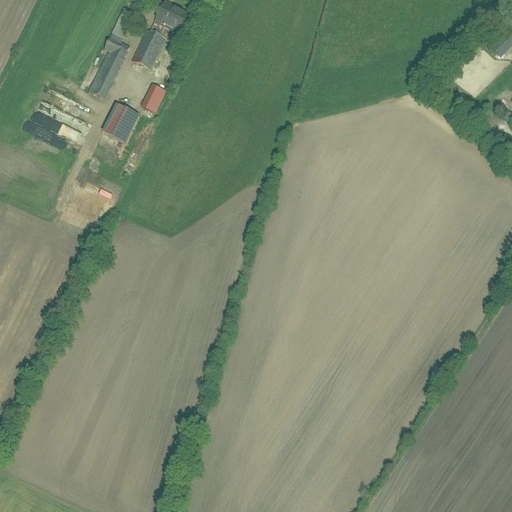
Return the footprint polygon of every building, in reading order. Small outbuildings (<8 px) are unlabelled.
[(164,13),(139,67),(153,74),(172,32),(184,38),(190,25),(164,13)] [(511,57),(511,29),(494,45),(508,60),(511,57)] [(129,62),(111,54),(92,96),(109,104),(129,62)] [(463,88),(456,76),(436,87),(442,100),(463,88)] [(165,98),(151,92),(140,118),(155,124),(165,98)] [(135,118),(116,111),(105,137),(124,145),(135,118)]
